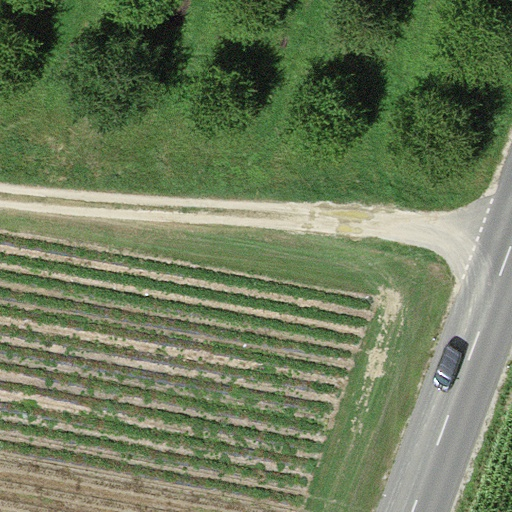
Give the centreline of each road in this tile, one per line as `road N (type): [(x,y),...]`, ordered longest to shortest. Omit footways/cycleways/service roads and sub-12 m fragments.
road 1 (track): [(511,242),(346,219),(0,197)]
road 2 (tertiary): [(511,248),(413,511)]
